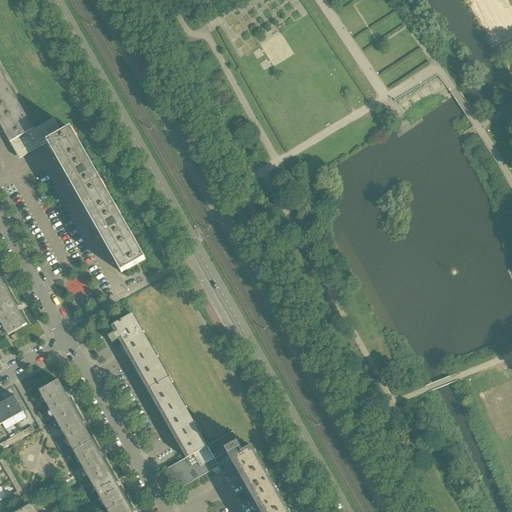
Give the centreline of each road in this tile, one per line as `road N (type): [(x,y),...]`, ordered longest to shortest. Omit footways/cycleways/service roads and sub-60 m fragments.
road 1 (secondary): [(391,511),(99,0)]
road 2 (secondary): [(54,0),(343,511)]
road 3 (residential): [(164,511),(66,338)]
road 4 (residential): [(66,338),(0,221)]
